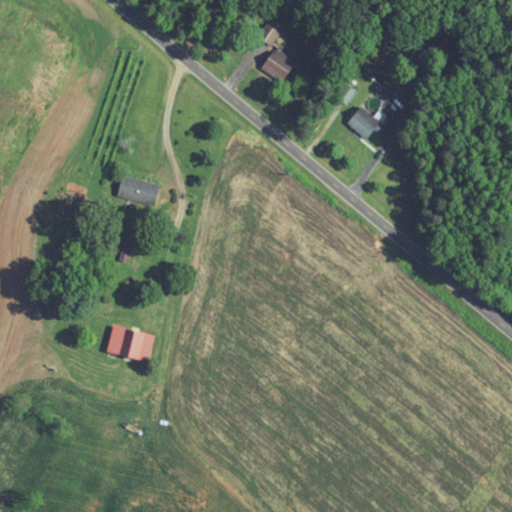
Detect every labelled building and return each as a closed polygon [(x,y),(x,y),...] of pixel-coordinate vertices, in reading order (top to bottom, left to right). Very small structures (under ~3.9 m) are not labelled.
[(257,38),(271,45),(278,30),(264,23),(257,38)] [(262,65),(282,79),(294,62),(274,47),(262,65)] [(346,105),(356,91),(344,82),(334,97),(346,105)] [(365,138),(379,123),(360,105),(345,121),(365,138)] [(159,184),(120,174),(115,196),(153,205),(159,184)] [(54,209),(67,215),(71,205),(58,199),(54,209)] [(146,361),(153,335),(111,324),(105,351),(146,361)]
